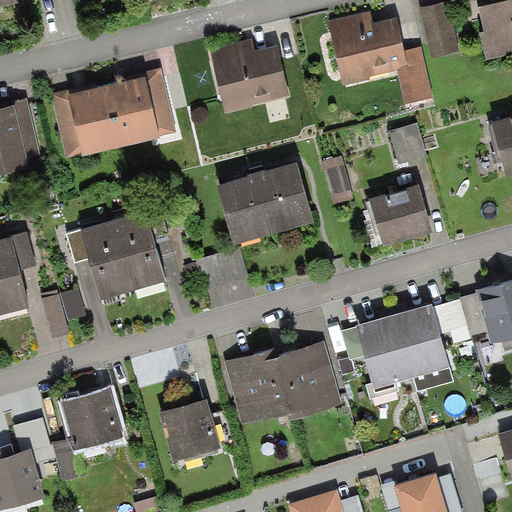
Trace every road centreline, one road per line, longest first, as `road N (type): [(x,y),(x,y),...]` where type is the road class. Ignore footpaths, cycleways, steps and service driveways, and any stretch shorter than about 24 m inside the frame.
road 1 (residential): [(0,382),(511,236)]
road 2 (residential): [(0,68),(289,0)]
